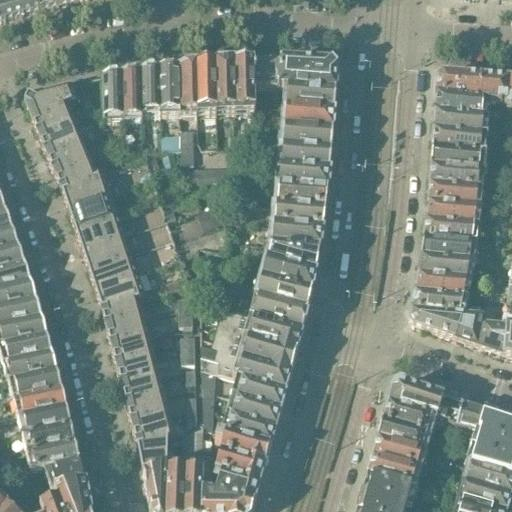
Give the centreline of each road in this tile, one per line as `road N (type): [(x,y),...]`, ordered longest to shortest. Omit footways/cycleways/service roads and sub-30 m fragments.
road 1 (residential): [(0,131),(62,301),(116,511)]
road 2 (residential): [(376,353),(401,182),(411,33)]
road 3 (residential): [(361,29),(347,215),(327,340)]
road 4 (residential): [(157,31),(361,29)]
road 5 (residential): [(327,340),(274,511)]
road 6 (residential): [(327,511),(376,353)]
road 7 (residential): [(0,66),(157,31)]
road 8 (residential): [(376,353),(511,394)]
